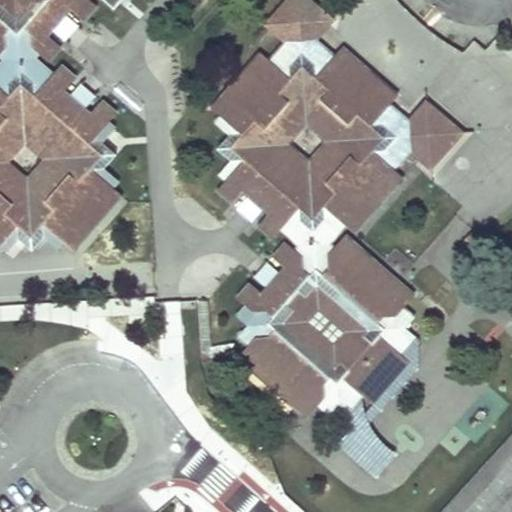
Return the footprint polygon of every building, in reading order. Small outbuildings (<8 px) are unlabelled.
[(0,249),(7,256),(19,242),(32,253),(43,240),(57,252),(62,246),(68,251),(116,195),(110,191),(116,185),(102,172),(114,158),(101,147),(114,133),(106,126),(111,120),(98,109),(90,118),(84,113),(90,107),(75,94),(69,101),(63,95),(71,86),(56,73),(51,79),(32,63),(38,57),(45,63),(58,48),(49,40),(54,34),(61,39),(75,23),(72,20),(68,17),(73,11),(82,19),(95,4),(113,11),(123,0),(0,0),(0,59),(1,58),(7,63),(0,70),(0,249)] [(406,177),(397,168),(415,150),(412,130),(392,110),(400,102),(344,52),(337,60),(316,41),(334,21),(329,17),(333,14),(318,0),(286,0),(272,16),(276,18),(272,22),(290,38),(271,58),(264,52),(213,105),(223,113),(217,119),(230,132),(219,145),(232,156),(219,170),(225,176),(218,185),(232,198),(243,187),(249,192),(237,206),(251,220),(264,205),(270,210),(260,221),(275,235),(282,227),(300,244),(296,249),(289,242),(275,257),(286,267),(281,272),(267,259),(254,274),(268,287),(263,292),(253,282),(239,297),(247,305),(237,314),(248,325),(239,334),(250,344),(239,355),(291,403),(306,416),(316,404),(326,412),(337,404),(335,370),(343,361),(350,367),(368,348),(362,343),(372,332),(402,328),(411,319),(403,312),(402,311),(412,299),(345,237),(336,245),(331,241),(348,222),(356,230),(406,177)] [(471,138),(436,106),(412,130),(415,150),(438,172),(471,138)] [(511,340),(511,313),(505,307),(492,321),(511,340)] [(398,355),(413,339),(402,328),(372,332),(362,343),(368,348),(350,367),(343,361),(335,370),(337,404),(345,412),(361,396),(370,404),(375,399),(408,365),(398,355)] [(231,443),(233,440),(236,437),(226,428),(221,434),(231,443)]
